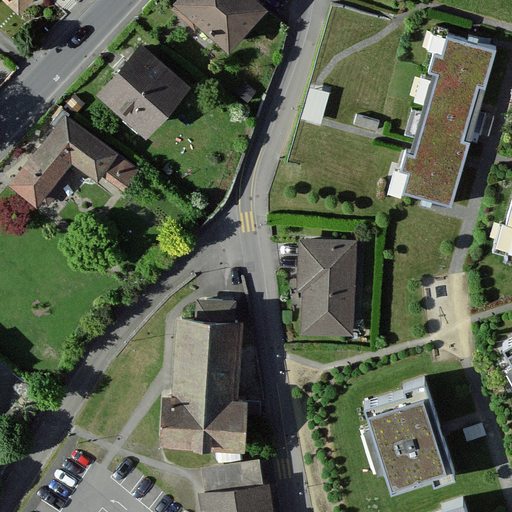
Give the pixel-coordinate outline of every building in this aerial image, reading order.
[(12,0),(22,9),(30,0),(12,0)] [(255,0),(181,0),(176,6),(229,50),(265,7),(255,0)] [(495,47),(447,33),(441,55),(433,53),(427,74),(436,77),(414,155),(407,153),(402,171),(410,174),(405,192),(449,204),(466,146),(461,144),(478,86),(483,88),(495,47)] [(141,48),(99,96),(145,136),(187,87),(141,48)] [(327,117),(331,85),(308,81),(303,113),(327,117)] [(138,171),(65,116),(11,186),(36,205),(75,154),(123,190),(138,171)] [(511,198),(497,251),(511,254),(511,198)] [(355,243),(301,240),(299,291),(305,292),(303,332),(351,334),(355,243)] [(196,320),(182,319),(178,396),(164,395),(162,443),(244,447),(247,401),(235,401),(239,322),(235,322),(236,302),(197,300),(196,320)] [(511,343),(499,351),(511,373),(511,343)] [(395,488),(455,469),(427,385),(367,404),(395,488)] [(202,469),(206,492),(263,484),(260,460),(202,469)] [(272,511),(268,483),(263,484),(206,492),(200,493),(202,511),(272,511)] [(466,511),(463,498),(440,505),(442,511),(440,511),(466,511)]
